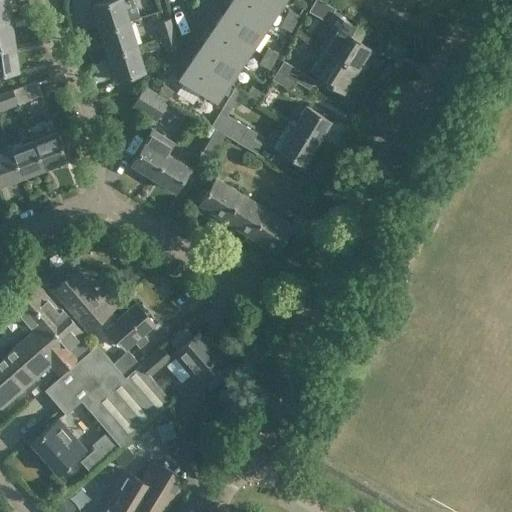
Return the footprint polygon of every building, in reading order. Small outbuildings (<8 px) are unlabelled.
[(5,0),(0,0),(0,20),(9,19),(5,0)] [(100,0),(90,4),(97,29),(126,20),(120,0),(100,0)] [(273,11),(256,0),(229,0),(226,6),(261,29),(273,11)] [(256,0),(273,11),(280,0),(256,0)] [(319,45),(322,47),(357,69),(371,46),(363,41),(368,32),(340,16),(341,14),(334,9),(335,8),(321,0),(313,0),(308,10),(331,24),(319,45)] [(261,29),(226,6),(214,24),(249,47),(261,29)] [(299,14),(288,8),(283,16),(294,22),(299,14)] [(294,22),(283,16),(279,24),(290,30),(294,22)] [(161,36),(174,32),(169,17),(156,21),(161,36)] [(0,45),(12,44),(10,25),(9,19),(0,20),(0,45)] [(134,45),(128,25),(126,20),(97,29),(105,54),(134,45)] [(214,24),(202,41),(237,65),(249,47),(214,24)] [(174,32),(161,36),(165,51),(179,46),(174,32)] [(237,65),(202,41),(190,59),(225,83),(237,65)] [(0,72),(16,71),(12,44),(0,45),(0,72)] [(142,70),(134,45),(105,54),(113,79),(142,70)] [(273,60),(278,52),(267,46),(263,54),(273,60)] [(357,69),(322,47),(321,48),(322,49),(310,69),(309,68),(308,70),(343,92),(357,69)] [(273,60),(263,54),(258,63),(269,69),(273,60)] [(225,83),(190,59),(177,78),(212,101),(220,90),(228,96),(232,88),(225,83)] [(314,79),(283,59),(277,69),(296,80),(309,88),(314,79)] [(290,89),(296,80),(277,69),(272,77),(290,89)] [(17,104),(41,94),(36,79),(11,89),(15,100),(17,104)] [(157,92),(167,98),(173,90),(162,83),(157,92)] [(143,112),(156,91),(143,84),(131,105),(143,112)] [(255,102),(261,91),(251,84),(244,95),(255,102)] [(232,88),(228,96),(210,125),(215,128),(225,134),(256,153),(262,143),(253,138),(256,132),(227,114),(241,90),(234,86),(232,88)] [(0,106),(15,100),(11,89),(0,93),(0,106)] [(157,92),(156,91),(143,112),(155,119),(168,98),(167,98),(157,92)] [(305,103),(291,126),(317,141),(330,119),(305,103)] [(55,128),(54,128),(50,118),(27,126),(28,127),(44,167),(66,158),(55,128)] [(317,141),(291,126),(286,123),(272,146),(303,164),(317,141)] [(17,131),(21,141),(8,146),(20,176),(44,167),(28,127),(17,131)] [(174,141),(151,127),(129,162),(151,177),(167,151),(168,151),(174,141)] [(225,134),(215,128),(195,162),(204,168),(225,134)] [(0,183),(20,176),(8,146),(0,149),(0,183)] [(168,151),(167,151),(151,177),(174,191),(190,165),(168,151)] [(196,206),(222,222),(240,193),(222,182),(213,177),(196,206)] [(267,208),(242,192),(223,221),(248,236),(267,208)] [(267,208),(248,236),(274,253),(293,224),(267,208)] [(102,254),(106,250),(107,245),(104,240),(98,240),(94,243),(93,249),(97,253),(102,254)] [(96,322),(110,310),(119,303),(108,289),(101,295),(75,265),(50,287),(87,330),(96,322)] [(37,274),(46,285),(54,278),(45,267),(37,274)] [(26,337),(48,363),(58,374),(91,345),(59,308),(56,311),(35,286),(20,299),(17,295),(5,306),(29,334),(26,337)] [(110,310),(96,322),(110,339),(114,336),(124,349),(134,340),(139,346),(148,339),(143,333),(155,322),(151,317),(153,316),(142,301),(139,304),(136,299),(116,316),(110,310)] [(174,357),(166,364),(180,381),(189,374),(191,376),(190,378),(189,382),(195,389),(200,389),(202,388),(204,391),(233,365),(201,327),(192,334),(176,348),(171,352),(174,357)] [(0,405),(48,363),(26,337),(0,359),(0,405)] [(124,376),(112,362),(96,343),(44,388),(65,413),(80,399),(107,430),(119,444),(170,400),(154,380),(149,374),(139,363),(124,376)] [(160,344),(138,362),(139,363),(149,374),(170,356),(160,344)] [(139,363),(138,362),(127,349),(112,362),(124,376),(139,363)] [(164,371),(154,380),(164,392),(175,383),(164,371)] [(83,449),(57,418),(29,442),(55,472),(83,449)] [(119,444),(107,430),(91,443),(93,446),(103,457),(119,444)] [(121,466),(134,455),(126,445),(113,457),(121,466)] [(88,470),(103,457),(93,446),(78,460),(88,470)] [(165,511),(186,478),(153,457),(140,477),(123,467),(95,511),(165,511)] [(66,497),(52,508),(56,511),(67,511),(74,506),(66,497)]
